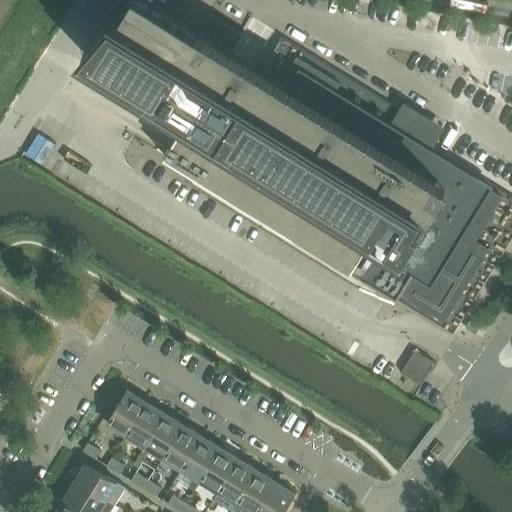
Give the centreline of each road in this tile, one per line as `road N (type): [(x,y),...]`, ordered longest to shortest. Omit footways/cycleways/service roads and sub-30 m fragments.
road 1 (residential): [(392,508),(123,341),(110,341)]
road 2 (residential): [(2,511),(110,341)]
road 3 (unclassified): [(392,508),(477,396)]
